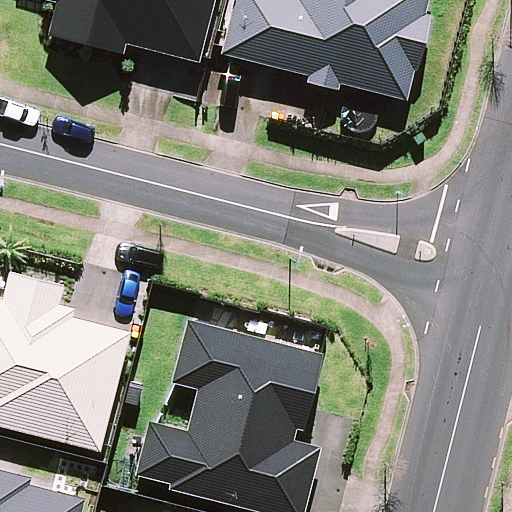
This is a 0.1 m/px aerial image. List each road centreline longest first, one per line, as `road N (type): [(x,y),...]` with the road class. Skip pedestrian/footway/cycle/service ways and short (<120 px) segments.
road 1 (residential): [(0,149),(491,278)]
road 2 (residential): [(491,278),(434,511)]
